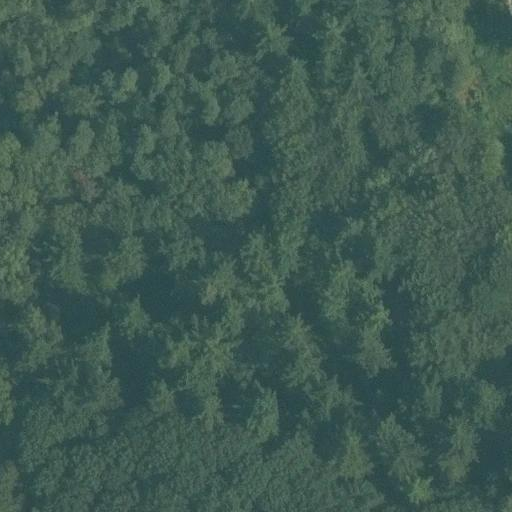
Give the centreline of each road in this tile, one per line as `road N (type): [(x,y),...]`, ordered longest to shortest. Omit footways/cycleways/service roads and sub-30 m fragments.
road 1 (track): [(202,511),(221,406),(268,302),(306,276),(511,253)]
road 2 (track): [(0,280),(28,408)]
